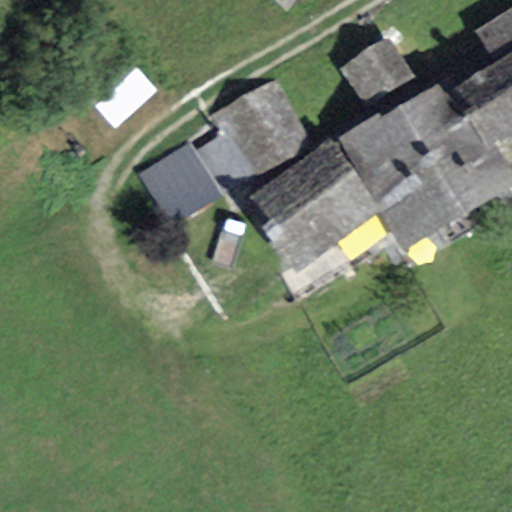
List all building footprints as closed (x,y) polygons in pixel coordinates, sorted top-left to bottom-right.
[(299,0),(275,0),(290,12),(299,0)] [(492,64),(452,89),(488,147),(511,132),(511,6),(472,32),(492,64)] [(412,78),(386,39),(341,69),(366,108),(412,78)] [(159,92),(120,49),(76,87),(114,129),(159,92)] [(511,184),(511,178),(488,147),(452,89),(448,78),(336,137),(377,212),(402,251),(511,184)] [(278,81),(217,114),(250,176),(312,144),(278,81)] [(336,137),(242,199),(291,274),(377,212),(336,137)] [(222,196),(189,147),(139,175),(168,225),(222,196)]
